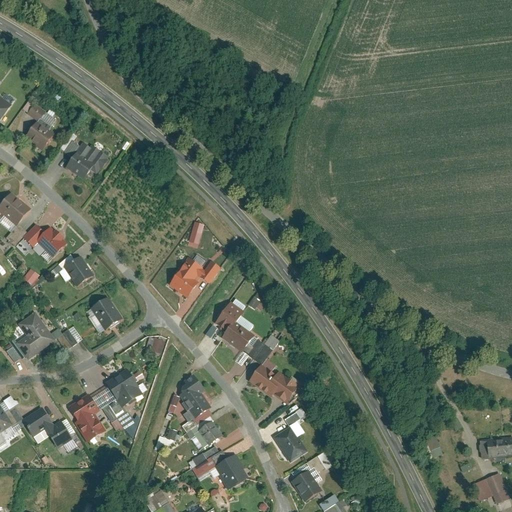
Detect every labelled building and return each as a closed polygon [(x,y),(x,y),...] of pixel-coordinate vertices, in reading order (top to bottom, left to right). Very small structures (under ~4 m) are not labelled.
[(0,124),(14,105),(0,94),(0,124)] [(32,100),(25,110),(39,120),(27,137),(45,150),(57,134),(51,130),(58,120),(54,117),(58,112),(52,108),(48,113),(32,100)] [(62,149),(76,158),(68,169),(86,181),(93,171),(100,175),(112,158),(93,144),(91,147),(85,143),(82,146),(74,141),(78,136),(73,133),(62,149)] [(121,148),(127,151),(131,144),(126,141),(121,148)] [(32,210),(13,195),(0,211),(19,226),(32,210)] [(191,242),(200,244),(205,225),(196,222),(191,242)] [(38,226),(25,238),(34,247),(39,242),(47,235),(38,226)] [(57,233),(53,229),(47,235),(39,242),(55,258),(69,245),(64,240),(66,239),(58,231),(57,233)] [(26,240),(18,247),(26,255),(33,248),(26,240)] [(191,257),(171,285),(187,297),(202,277),(212,284),(223,268),(213,261),(207,269),(191,257)] [(94,279),(80,258),(64,268),(78,289),(94,279)] [(40,276),(32,270),(25,279),(33,286),(40,276)] [(126,321),(110,298),(94,308),(110,331),(126,321)] [(233,300),(217,322),(229,330),(224,337),(254,358),(265,342),(251,332),(256,324),(244,315),(247,311),(245,309),(248,305),(238,298),(235,302),(233,300)] [(253,298),(249,306),(260,312),(264,304),(253,298)] [(57,341),(38,312),(21,323),(29,334),(18,342),(30,360),(57,341)] [(207,334),(212,337),(219,328),(214,324),(207,334)] [(67,341),(64,343),(69,350),(83,340),(73,327),(62,334),(67,341)] [(273,334),(256,358),(264,364),(251,382),(273,397),(276,394),(289,403),(301,385),(281,371),(279,374),(273,370),(277,363),(269,358),(282,340),(273,334)] [(167,340),(157,338),(154,350),(165,352),(167,340)] [(241,354),(235,363),(241,367),(247,358),(241,354)] [(130,369),(109,382),(120,398),(125,407),(146,393),(130,369)] [(186,381),(183,394),(197,418),(214,408),(205,393),(207,392),(197,376),(186,381)] [(90,395),(71,407),(82,424),(96,414),(101,411),(90,395)] [(104,408),(113,422),(120,417),(128,412),(125,407),(120,398),(104,408)] [(3,406),(0,408),(0,433),(2,432),(15,424),(8,413),(3,406)] [(24,418),(17,407),(8,413),(15,424),(24,418)] [(292,426),(275,437),(293,463),(310,452),(300,436),(306,432),(299,422),(309,416),(304,407),(287,418),(292,426)] [(45,408),(26,420),(36,435),(48,427),(55,423),(45,408)] [(120,417),(134,438),(142,418),(139,414),(135,420),(128,412),(120,417)] [(79,425),(90,443),(107,432),(96,414),(82,424),(79,425)] [(460,418),(448,424),(453,434),(465,429),(460,418)] [(225,436),(215,422),(202,431),(212,445),(225,436)] [(48,427),(52,433),(58,429),(55,423),(48,427)] [(60,448),(74,439),(65,425),(58,429),(52,433),(51,434),(60,448)] [(167,438),(175,439),(176,432),(168,431),(167,438)] [(0,446),(8,441),(2,432),(0,433),(0,446)] [(445,453),(438,435),(428,439),(435,457),(445,453)] [(511,437),(482,441),(484,459),(511,455),(511,437)] [(311,470),(293,482),(307,502),(324,491),(319,483),(325,478),(321,473),(339,462),(330,449),(307,464),(311,470)] [(225,451),(193,469),(199,478),(218,466),(230,460),(225,451)] [(230,460),(218,466),(231,488),(251,477),(238,455),(230,460)] [(511,495),(501,473),(476,485),(484,501),(495,496),(498,504),(511,497),(511,495)] [(326,511),(348,511),(345,506),(348,504),(345,499),(326,511)]
